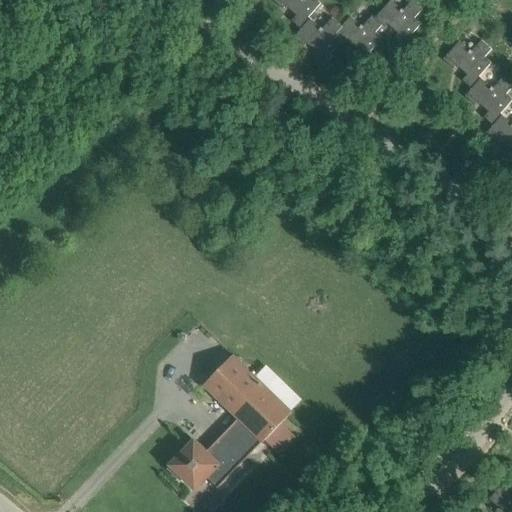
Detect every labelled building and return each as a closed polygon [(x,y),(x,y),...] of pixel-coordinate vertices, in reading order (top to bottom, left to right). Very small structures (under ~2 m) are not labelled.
[(273,0),(273,1),(283,10),(286,6),(297,15),(292,21),(302,29),(302,30),(311,20),(309,17),(321,4),(316,0),(273,0)] [(383,24),(382,25),(385,28),(388,24),(399,34),(394,39),(406,50),(415,40),(411,36),(421,24),(415,18),(423,8),(413,0),(412,0),(403,11),(391,0),(376,18),(383,24)] [(342,41),(345,44),(348,41),(358,50),(354,55),(364,64),(373,54),(370,52),(383,38),(376,32),(382,25),(383,24),(376,18),(373,15),(363,27),(351,16),(342,26),(343,27),(336,35),(342,41)] [(302,30),(302,29),(294,37),(305,47),(308,43),(318,52),(314,58),(324,67),(333,56),(330,54),(342,41),(336,35),(343,27),(342,26),(333,18),(323,29),(311,20),(302,30)] [(473,89),(482,79),(480,77),(492,63),(486,58),(492,50),(482,41),(472,52),(460,42),(444,60),(455,69),(458,66),(468,75),(463,81),(473,89)] [(482,79),(473,89),(466,97),(476,106),(479,103),(490,112),(485,117),(495,126),(504,115),(502,114),(511,102),(511,98),(507,94),(511,88),(511,84),(504,77),(494,89),(482,79)] [(511,122),(504,115),(495,126),(487,134),(498,143),(501,139),(511,149),(507,154),(511,158),(511,122)] [(235,356),(234,357),(205,386),(244,423),(232,435),(252,454),(264,443),(293,413),(235,356)] [(218,488),(219,489),(242,465),(222,445),(211,457),(196,442),(169,469),(181,481),(185,477),(196,489),(207,477),(218,487),(218,488)] [(511,511),(511,498),(500,489),(490,501),(500,510),(497,511),(511,511)]
